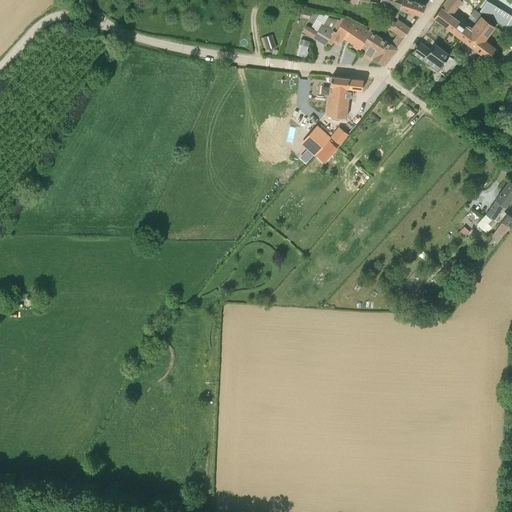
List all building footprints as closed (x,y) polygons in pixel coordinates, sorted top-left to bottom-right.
[(383,0),(421,13),(426,4),(413,0),(383,0)] [(462,0),(446,0),(441,6),(434,17),(461,38),(469,44),(477,34),(471,29),(466,25),(451,14),(462,0)] [(302,17),(304,9),(297,8),(296,15),(302,17)] [(304,9),(302,17),(309,18),(311,11),(304,9)] [(495,48),(485,40),(495,27),(481,16),(471,29),(477,34),(469,44),(488,58),(495,48)] [(320,25),(316,31),(306,26),(303,31),(324,44),(326,41),(331,44),(334,40),(339,43),(343,36),(346,38),(356,23),(343,17),(341,19),(328,17),(322,26),(320,25)] [(397,34),(403,38),(410,28),(397,19),(395,23),(383,18),(380,25),(390,30),(398,33),(397,34)] [(346,38),(361,48),(370,33),(367,32),(358,24),(356,23),(346,38)] [(383,64),(396,48),(374,33),(375,31),(376,28),(371,25),(367,32),(370,33),(361,48),(364,50),(362,53),(371,59),(373,57),(383,64)] [(263,36),(267,48),(277,45),(273,32),(263,36)] [(307,56),(311,40),(302,37),(297,53),(307,56)] [(413,52),(438,71),(440,67),(447,72),(458,62),(449,55),(450,54),(435,43),(428,52),(418,45),(413,52)] [(348,87),(349,78),(342,77),(332,76),(327,115),(346,117),(349,96),(352,97),(352,96),(350,96),(351,90),(349,90),(350,88),(348,87)] [(363,79),(349,78),(348,87),(350,88),(349,90),(351,90),(350,96),(352,96),(353,88),(362,89),(363,79)] [(342,126),(335,136),(342,142),(350,132),(342,126)] [(316,154),(331,138),(319,127),(304,143),(316,154)] [(324,148),(330,154),(336,148),(330,142),(324,148)] [(487,233),(492,227),(506,213),(503,210),(505,207),(511,197),(511,181),(510,180),(487,213),(477,224),(487,233)] [(511,228),(511,216),(507,213),(502,221),(509,226),(511,228)] [(502,221),(501,221),(492,235),(499,239),(509,226),(502,221)] [(450,271),(444,266),(432,280),(438,285),(450,271)]
